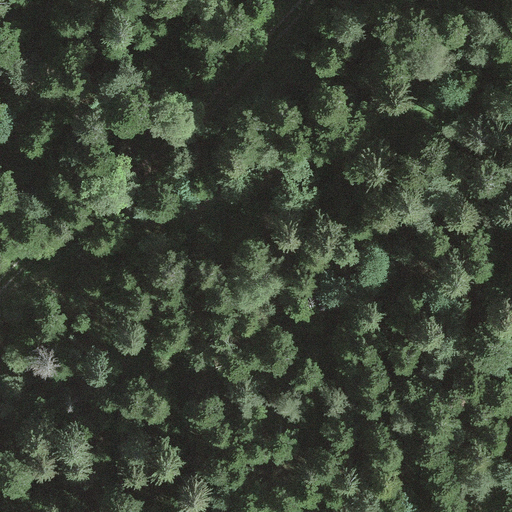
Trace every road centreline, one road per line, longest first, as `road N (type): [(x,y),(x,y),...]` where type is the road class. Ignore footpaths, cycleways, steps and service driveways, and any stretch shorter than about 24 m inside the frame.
road 1 (track): [(0,295),(129,234),(252,190),(344,140),(511,84)]
road 2 (track): [(0,275),(143,164),(306,0)]
